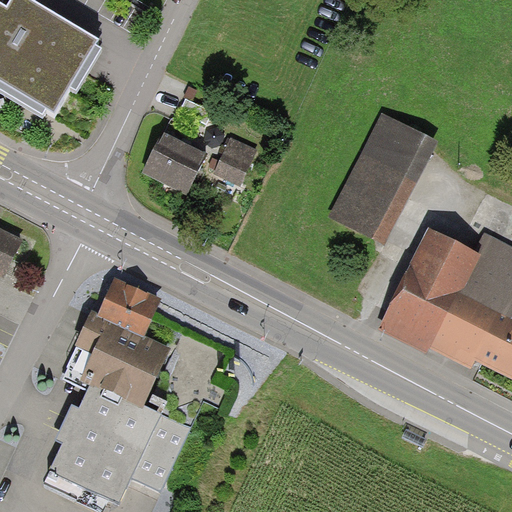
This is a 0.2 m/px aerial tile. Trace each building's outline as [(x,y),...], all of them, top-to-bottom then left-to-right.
[(6,0),(2,8),(0,6),(0,96),(47,124),(65,95),(72,100),(103,47),(24,0),(6,0)] [(176,118),(202,132),(210,119),(184,105),(176,118)] [(327,220),(379,247),(429,151),(377,124),(327,220)] [(208,183),(235,195),(254,157),(227,144),(208,183)] [(139,185),(183,205),(202,166),(158,145),(139,185)] [(0,241),(0,291),(18,249),(0,241)] [(473,375),(511,394),(511,333),(508,331),(511,322),(511,255),(482,241),(470,266),(426,244),(377,345),(421,366),(425,359),(470,381),(473,375)] [(56,447),(44,475),(113,505),(123,480),(152,492),(143,511),(161,511),(170,492),(157,486),(182,429),(153,417),(157,408),(143,403),(165,352),(137,340),(152,304),(105,284),(91,316),(84,314),(55,380),(80,391),(69,418),(60,415),(48,444),(56,447)] [(400,442),(421,451),(425,442),(404,433),(400,442)]
